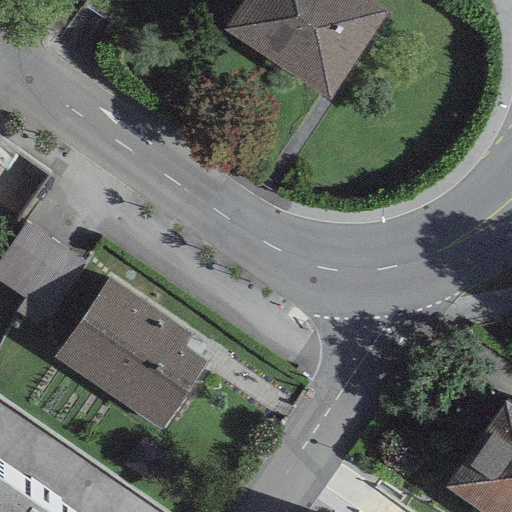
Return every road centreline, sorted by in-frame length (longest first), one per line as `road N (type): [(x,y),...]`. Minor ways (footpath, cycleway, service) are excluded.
road 1 (residential): [(395,265),(387,319),(255,511)]
road 2 (unclassified): [(511,200),(458,238),(395,265)]
